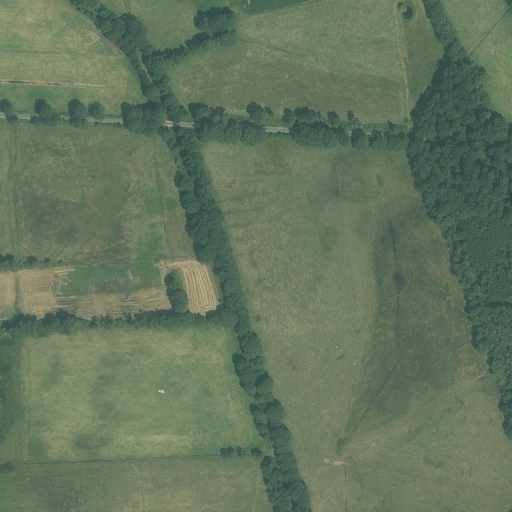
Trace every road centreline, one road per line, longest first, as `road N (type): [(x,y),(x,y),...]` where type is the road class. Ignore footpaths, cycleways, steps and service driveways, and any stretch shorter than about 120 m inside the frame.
road 1 (unclassified): [(511,144),(0,115)]
road 2 (track): [(295,511),(173,124)]
